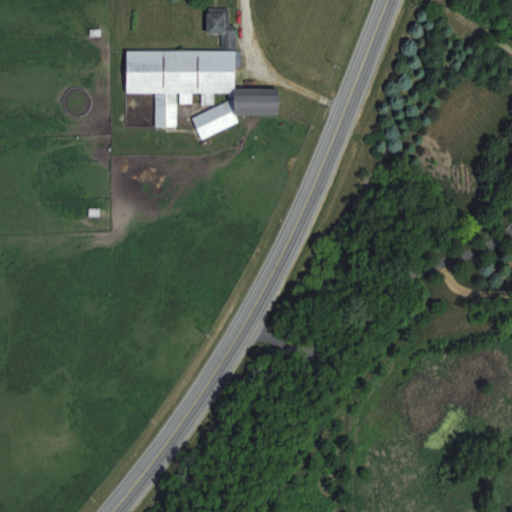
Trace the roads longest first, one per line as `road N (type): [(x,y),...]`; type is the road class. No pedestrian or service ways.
road 1 (primary): [(109,511),(240,331),(309,193),(385,0)]
road 2 (residential): [(273,268),(413,280),(464,260),(511,218)]
